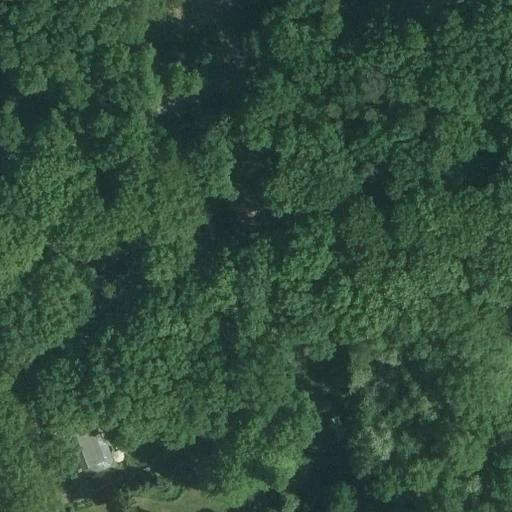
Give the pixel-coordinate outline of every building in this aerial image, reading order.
[(507,142),(511,140),(511,112),(498,118),(507,142)] [(245,233),(299,217),(289,184),(235,200),(245,233)] [(104,264),(133,253),(115,206),(86,217),(93,233),(104,264)] [(104,264),(93,233),(62,245),(74,275),(104,264)] [(393,297),(415,291),(407,264),(385,271),(393,297)] [(69,472),(111,457),(85,385),(43,401),(69,472)]
